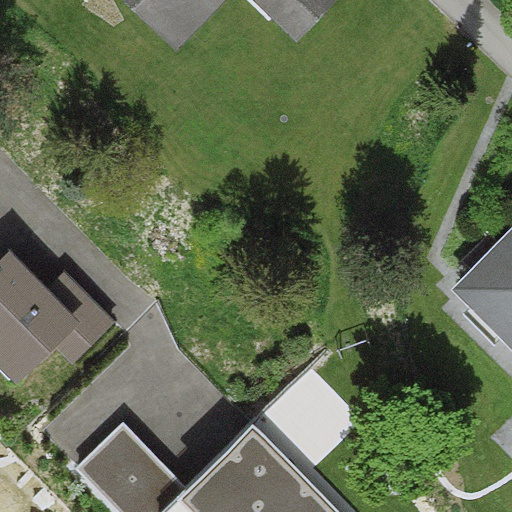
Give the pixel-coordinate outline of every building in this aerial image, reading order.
[(321,0),(140,0),(172,31),(202,0),(287,0),(272,16),(290,33),(321,0)] [(511,236),(498,251),(485,238),(466,256),(479,270),(460,289),(511,341),(511,236)] [(107,322),(61,275),(41,295),(4,257),(0,260),(0,361),(15,376),(66,325),(85,344),(107,322)] [(156,511),(185,484),(124,423),(79,467),(124,511),(156,511)] [(333,511),(252,430),(169,511),(333,511)]
